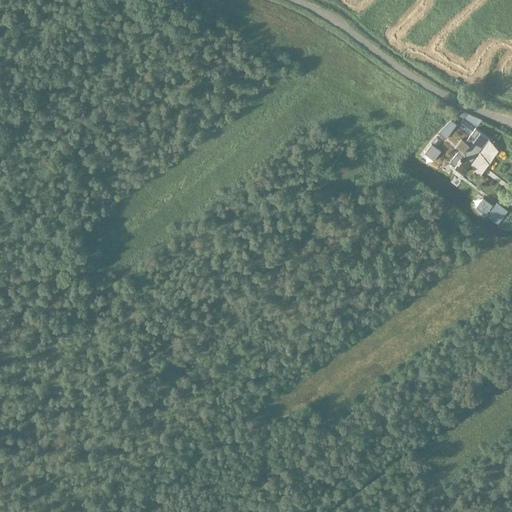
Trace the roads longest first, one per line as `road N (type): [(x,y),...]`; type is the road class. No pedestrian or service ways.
road 1 (tertiary): [(511,125),(420,83),(296,0)]
road 2 (track): [(481,113),(472,87),(403,52),(399,32)]
